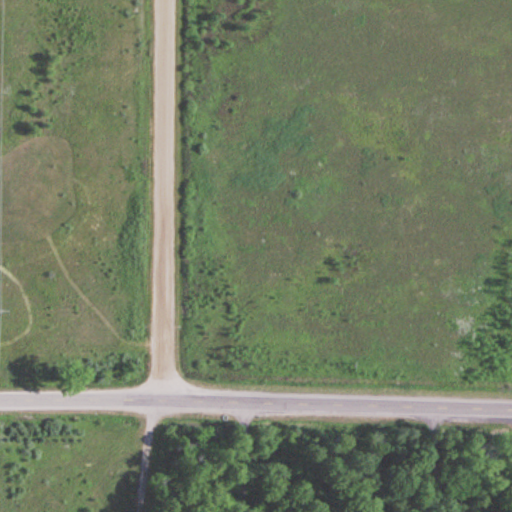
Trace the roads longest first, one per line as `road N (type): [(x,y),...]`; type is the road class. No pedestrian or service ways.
road 1 (tertiary): [(165,400),(168,0)]
road 2 (tertiary): [(511,410),(165,400)]
road 3 (tertiary): [(0,401),(165,400)]
